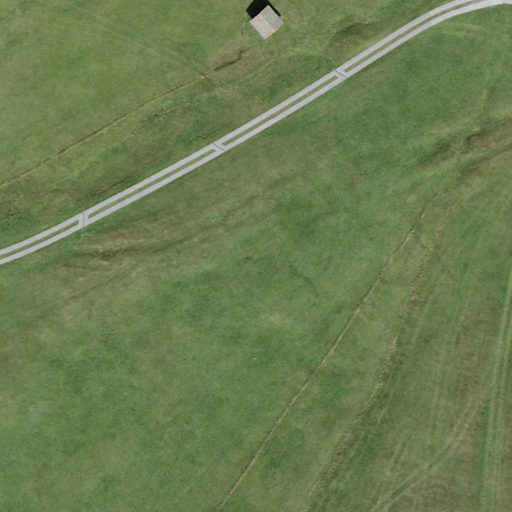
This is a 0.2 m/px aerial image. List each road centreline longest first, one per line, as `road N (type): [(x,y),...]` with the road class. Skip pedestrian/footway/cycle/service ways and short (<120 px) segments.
road 1 (track): [(478,0),(395,40),(172,177),(0,252)]
road 2 (track): [(35,0),(116,22),(177,52),(262,121)]
road 3 (track): [(492,511),(511,375)]
